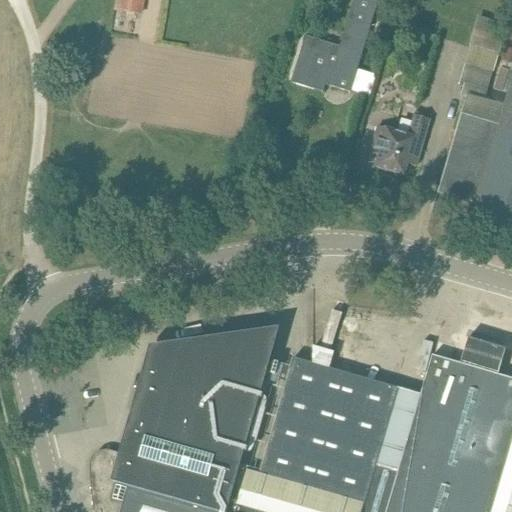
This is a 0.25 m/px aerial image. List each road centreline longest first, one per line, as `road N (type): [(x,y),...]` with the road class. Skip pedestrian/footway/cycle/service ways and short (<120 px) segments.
road 1 (unclassified): [(46,291),(341,244),(511,284)]
road 2 (unclassified): [(46,291),(34,247),(43,92),(20,0)]
road 3 (unclassified): [(56,511),(19,345),(33,303),(46,291)]
